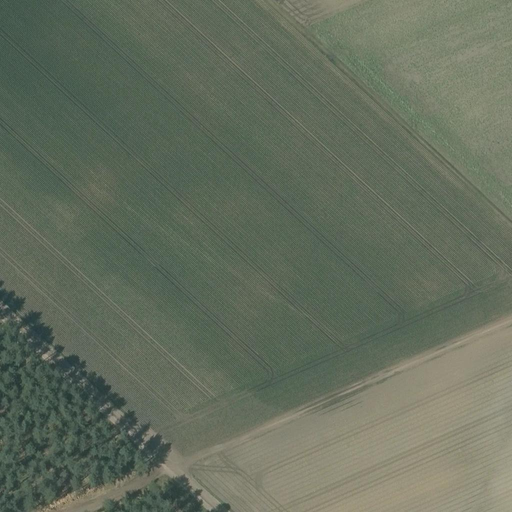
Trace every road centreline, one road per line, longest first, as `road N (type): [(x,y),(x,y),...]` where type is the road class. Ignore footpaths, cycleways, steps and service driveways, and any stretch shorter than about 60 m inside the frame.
road 1 (track): [(177,466),(511,317)]
road 2 (track): [(225,511),(0,303)]
